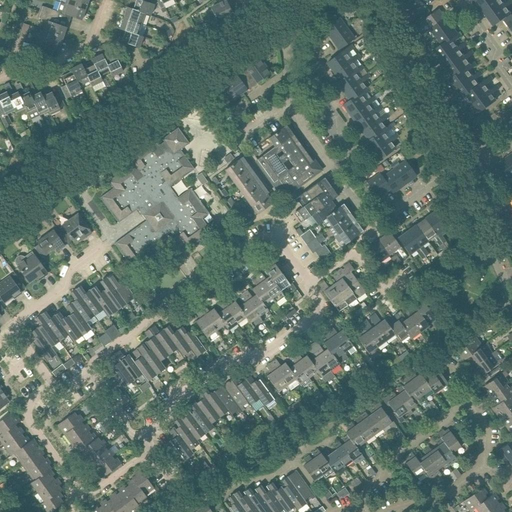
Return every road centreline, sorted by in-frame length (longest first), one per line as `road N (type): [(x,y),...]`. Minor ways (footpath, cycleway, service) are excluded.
road 1 (residential): [(511,142),(378,214),(365,210),(310,137),(291,79)]
road 2 (residential): [(151,435),(166,410),(213,372),(256,358),(312,320),(318,302),(307,284)]
road 3 (residential): [(55,386),(32,401),(27,415),(75,489),(97,490),(150,455)]
road 4 (residential): [(339,511),(393,457),(469,406)]
road 5 (residential): [(333,511),(295,462),(220,490)]
road 6 (residential): [(348,160),(333,140),(337,118),(306,71),(300,67),(291,79)]
road 7 (residential): [(307,284),(350,257),(383,287),(408,271)]
road 8 (residential): [(14,332),(102,246)]
road 9 (residential): [(307,284),(274,240),(215,272)]
